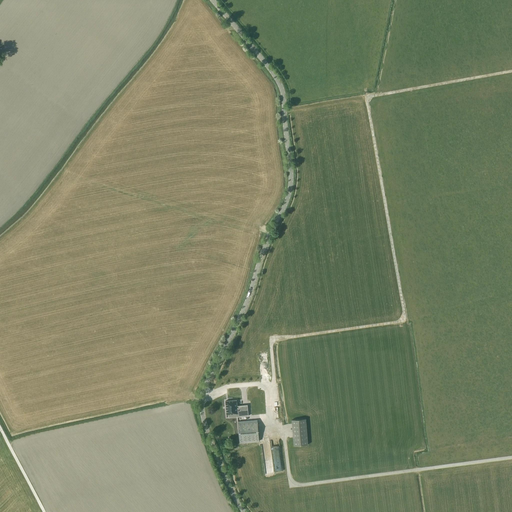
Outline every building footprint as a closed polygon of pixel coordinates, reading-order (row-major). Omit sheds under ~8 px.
[(236,400),(225,401),(227,414),(237,413),(237,416),(248,416),(248,404),(242,405),(242,406),(237,406),(236,400)] [(292,420),(294,445),(308,444),(306,418),(292,420)] [(213,428),(233,427),(232,419),(213,420),(213,428)] [(259,441),(257,420),(238,422),(240,443),(259,441)] [(273,439),(276,470),(283,469),(280,438),(273,439)]
